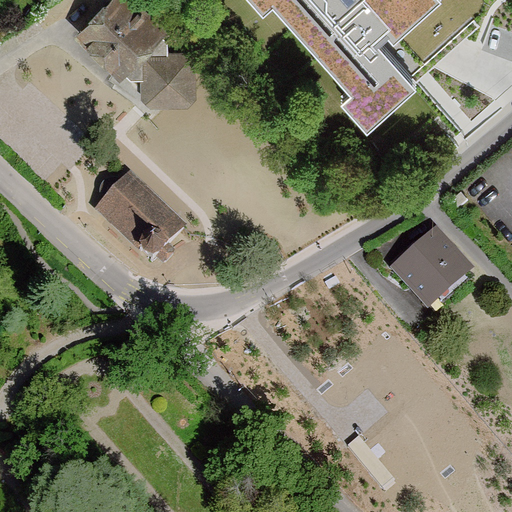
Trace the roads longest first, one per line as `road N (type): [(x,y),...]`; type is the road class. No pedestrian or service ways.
road 1 (primary): [(112,0),(339,351),(467,511)]
road 2 (residential): [(0,172),(134,291),(195,309),(251,295),(353,243),(511,122)]
